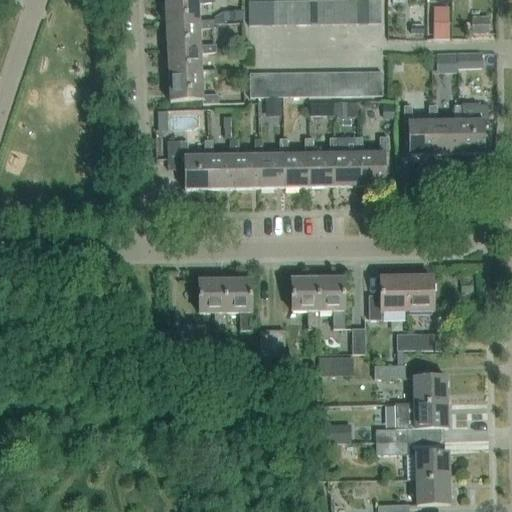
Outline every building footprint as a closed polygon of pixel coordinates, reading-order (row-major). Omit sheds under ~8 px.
[(165,30),(197,28),(197,33),(213,31),(212,24),(197,25),(196,9),(211,7),(210,0),(195,0),(195,2),(163,4),(165,30)] [(380,3),(368,4),(369,27),(381,27),(380,3)] [(320,4),(308,5),(309,28),(321,28),(320,4)] [(321,28),(333,28),(332,4),(320,4),(321,28)] [(333,28),(345,28),(344,4),(332,4),(333,28)] [(356,4),(344,4),(345,28),(357,28),(356,4)] [(357,28),(369,27),(368,4),(356,4),(357,28)] [(261,29),(260,5),(248,6),(249,29),(261,29)] [(261,29),(273,29),(272,5),(260,5),(261,29)] [(284,5),(272,5),(273,29),(285,29),(284,5)] [(296,5),(284,5),(285,29),(297,29),(296,5)] [(308,5),(296,5),(297,29),(309,28),(308,5)] [(228,24),(244,23),(243,13),(228,14),(223,14),(224,24),(228,24)] [(489,37),(489,19),(471,19),(472,37),(489,37)] [(449,25),(433,25),(433,42),(449,42),(449,25)] [(411,36),(423,37),(424,27),(411,27),(411,36)] [(198,49),(197,33),(197,28),(165,30),(166,55),(199,53),(199,58),(214,56),(214,48),(198,49)] [(199,58),(199,53),(166,55),(167,80),(200,78),(200,82),(215,80),(215,73),(200,74),(199,58)] [(457,56),(435,56),(435,67),(457,67),(457,56)] [(457,71),(481,71),(482,56),(457,56),(457,71)] [(333,76),(321,77),(321,100),(333,100),(333,76)] [(345,76),(333,76),(333,100),(345,99),(345,76)] [(345,99),(357,99),(357,76),(345,76),(345,99)] [(369,76),(357,76),(357,99),(369,99),(369,76)] [(381,76),(369,76),(369,99),(382,99),(381,76)] [(261,101),(261,77),(249,78),(249,101),(261,101)] [(261,101),(273,100),(273,77),(261,77),(261,101)] [(273,100),(285,100),(285,77),(273,77),(273,100)] [(297,77),(285,77),(285,100),(297,100),(297,77)] [(309,77),(297,77),(297,100),(309,100),(309,77)] [(321,77),(309,77),(309,100),(321,100),(321,77)] [(200,82),(200,78),(167,80),(169,105),(201,103),(201,107),(216,106),(216,97),(201,98),(200,82)] [(400,97),(399,87),(390,87),(390,97),(400,97)] [(265,120),(281,119),(281,101),(265,101),(265,120)] [(333,105),(309,105),(310,118),(333,118),(333,105)] [(357,120),(357,105),(333,105),(333,120),(357,120)] [(393,121),(393,107),(382,108),(383,121),(393,121)] [(433,157),(432,124),(437,124),(435,109),(427,109),(428,124),(412,125),(410,110),(403,110),(403,125),(407,125),(408,158),(433,157)] [(453,124),(437,124),(432,124),(433,157),(458,157),(457,124),(463,124),(461,109),(453,109),(453,124)] [(463,124),(457,124),(458,157),(484,156),(483,124),(488,124),(487,109),(478,109),(478,123),(463,124)] [(231,141),(231,120),(223,120),(223,130),(224,130),(224,141),(231,141)] [(364,156),(359,156),(360,189),(386,189),(385,156),(389,156),(388,140),(380,140),(380,156),(364,156)] [(335,190),(334,157),(339,157),(337,141),(329,141),(330,157),(313,157),(309,157),(310,190),(335,190)] [(339,157),(334,157),(335,190),(360,189),(359,156),(364,156),(362,141),(354,141),(355,156),(339,157)] [(238,159),(234,159),(235,192),(260,191),(259,158),(263,158),(262,142),(254,143),(255,158),(238,159)] [(285,191),(284,158),(288,158),(287,142),(279,142),(280,158),(263,158),(259,158),(260,191),(285,191)] [(288,158),(284,158),(285,191),(310,190),(309,157),(313,157),(312,142),(304,142),(305,157),(288,158)] [(210,192),(209,159),(213,159),(212,143),(204,144),(204,159),(188,160),(187,144),(167,144),(167,172),(183,172),(184,193),(210,192)] [(235,192),(234,159),(238,159),(237,143),(229,143),(230,159),(213,159),(209,159),(210,192),(235,192)] [(318,332),(318,314),(317,281),(290,282),(290,315),(306,315),(306,332),(318,332)] [(342,281),(317,281),(318,314),(332,314),(332,332),(343,332),(342,281)] [(381,315),(406,315),(405,281),(378,281),(378,298),(369,298),(370,323),(381,323),(381,315)] [(432,281),(405,281),(406,315),(432,315),(432,281)] [(224,315),(224,282),(197,283),(198,316),(213,315),(214,333),(225,333),(224,315)] [(250,282),(224,282),(224,315),(237,315),(238,333),(251,333),(250,282)] [(362,357),(362,332),(350,332),(350,357),(362,357)] [(272,358),(272,333),(258,334),(258,358),(272,358)] [(283,333),(272,333),(272,358),(283,358),(283,333)] [(186,359),(185,335),(173,335),(174,359),(186,359)] [(441,336),(406,337),(406,353),(441,352),(441,336)] [(396,353),(406,353),(406,337),(396,337),(396,353)] [(336,359),(318,360),(318,376),(318,378),(319,378),(336,378),(336,359)] [(372,370),(372,382),(402,382),(402,369),(372,370)] [(411,381),(412,406),(445,405),(444,380),(411,381)] [(446,431),(445,405),(412,406),(394,406),(395,432),(405,431),(405,432),(446,431)] [(337,445),(336,428),(322,428),(322,445),(337,445)] [(375,445),(406,445),(405,432),(405,431),(395,432),(374,432),(375,445)] [(406,445),(375,445),(375,458),(406,457),(406,445)] [(406,483),(414,483),(447,482),(447,456),(413,457),(406,457),(406,483)] [(447,482),(414,483),(415,509),(448,508),(447,482)]
